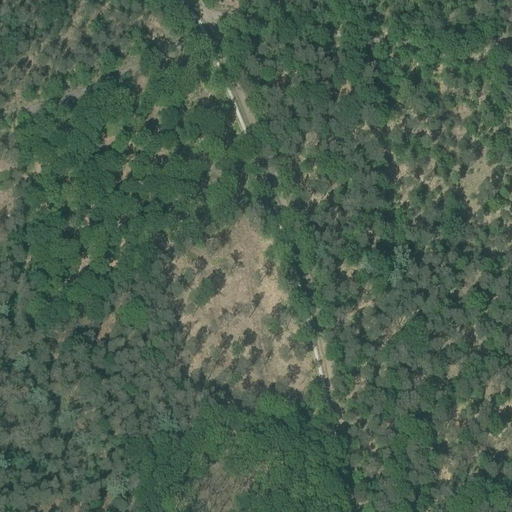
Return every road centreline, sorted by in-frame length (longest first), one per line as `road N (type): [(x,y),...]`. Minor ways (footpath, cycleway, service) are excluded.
road 1 (track): [(361,511),(293,233),(217,34)]
road 2 (track): [(0,121),(68,108),(217,34)]
road 3 (track): [(392,51),(241,24)]
road 4 (track): [(511,77),(392,51)]
